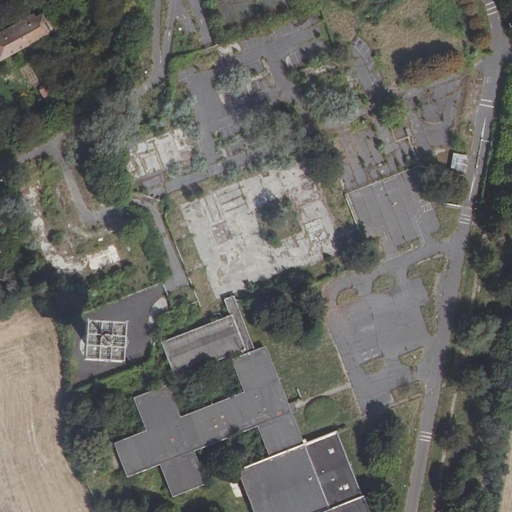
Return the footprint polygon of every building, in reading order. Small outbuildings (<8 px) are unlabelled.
[(33,15),(12,26),(23,47),(55,30),(50,19),(44,22),(41,16),(35,19),(33,15)] [(0,60),(23,47),(12,26),(0,32),(0,60)] [(318,65),(303,71),(309,86),(317,82),(326,103),(346,94),(336,70),(322,76),(318,65)] [(53,86),(46,89),(54,104),(60,101),(57,95),(54,97),(52,93),(55,91),(53,86)] [(48,107),(54,104),(46,89),(40,92),(43,97),(45,96),(48,100),(47,101),(45,102),(48,107)] [(405,120),(401,121),(407,137),(411,135),(405,120)] [(132,182),(164,169),(196,157),(184,125),(120,151),(124,161),(132,182)] [(179,206),(218,306),(225,303),(224,299),(234,296),(234,297),(347,253),(308,155),(179,206)] [(467,171),(469,159),(456,158),(455,170),(467,171)] [(38,181),(12,191),(50,287),(121,261),(115,245),(78,258),(70,239),(58,244),(52,227),(48,229),(37,199),(44,196),(38,181)] [(224,299),(225,303),(230,315),(223,318),(223,322),(161,344),(174,378),(232,355),(232,357),(241,353),(243,359),(231,364),(244,396),(233,400),(233,399),(231,399),(230,400),(230,401),(192,415),(192,414),(190,414),(189,415),(189,416),(178,420),(165,388),(134,400),(146,432),(112,445),(115,451),(117,452),(125,471),(122,471),(125,477),(159,463),(172,495),(203,483),(190,451),(214,441),(214,442),(215,443),(216,443),(217,443),(218,442),(218,441),(217,440),(230,435),(230,436),(231,437),(232,437),(233,436),(234,435),(233,434),(257,425),(268,454),(267,456),(268,460),(257,465),(253,464),(236,471),(238,478),(239,477),(253,511),(369,511),(364,497),(361,498),(335,434),(349,429),(348,426),(317,438),(316,441),(313,442),(311,443),(307,442),(305,440),(303,441),(292,415),(294,414),(289,402),(287,403),(265,348),(257,352),(234,297),(234,296),(224,299)] [(94,353),(97,353),(100,351),(102,349),(102,346),(102,344),(100,341),(98,339),(95,339),(92,339),(90,341),(88,343),(87,346),(88,348),(89,351),(91,353),(94,353)]
